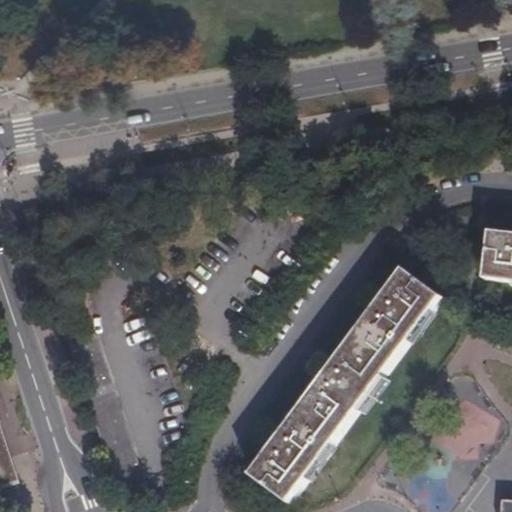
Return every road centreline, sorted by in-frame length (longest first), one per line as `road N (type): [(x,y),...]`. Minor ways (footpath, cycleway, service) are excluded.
road 1 (primary): [(0,136),(511,48)]
road 2 (residential): [(204,511),(214,453),(365,242),(399,213),(453,192),(511,185)]
road 3 (residential): [(77,511),(0,283)]
